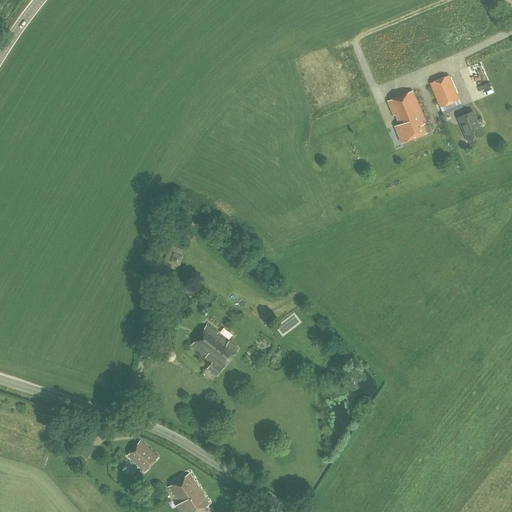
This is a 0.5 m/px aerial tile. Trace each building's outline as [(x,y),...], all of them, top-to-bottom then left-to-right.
[(377,75),(405,65),(393,28),(365,38),(377,75)] [(441,107),(444,115),(462,107),(449,75),(430,83),(441,107)] [(412,90),(388,100),(394,115),(395,115),(398,123),(395,125),(402,142),(432,130),(428,122),(426,123),(412,90)] [(393,138),(383,108),(341,122),(351,152),(393,138)] [(468,141),(471,148),(475,146),(476,143),(476,138),(483,135),(473,111),(458,117),(468,141)] [(283,158),(295,153),(290,139),(277,144),(283,158)] [(266,154),(268,160),(278,156),(276,150),(266,154)] [(162,263),(176,269),(184,250),(171,244),(162,263)] [(159,316),(177,319),(181,291),(163,288),(159,316)] [(208,368),(218,375),(222,369),(238,348),(228,341),(227,342),(220,337),(221,336),(206,325),(191,344),(206,356),(205,357),(212,362),(208,368)] [(171,351),(170,351),(168,351),(167,352),(167,353),(166,354),(166,355),(166,356),(166,357),(167,358),(167,359),(168,360),(170,360),(171,360),(172,360),(173,359),(174,359),(174,358),(175,357),(175,356),(175,355),(174,354),(174,353),(173,352),(171,351)] [(127,455),(145,471),(158,457),(140,440),(127,455)] [(86,442),(78,452),(86,459),(95,449),(86,442)] [(176,505),(180,511),(196,511),(209,504),(189,473),(168,487),(179,503),(176,505)]
